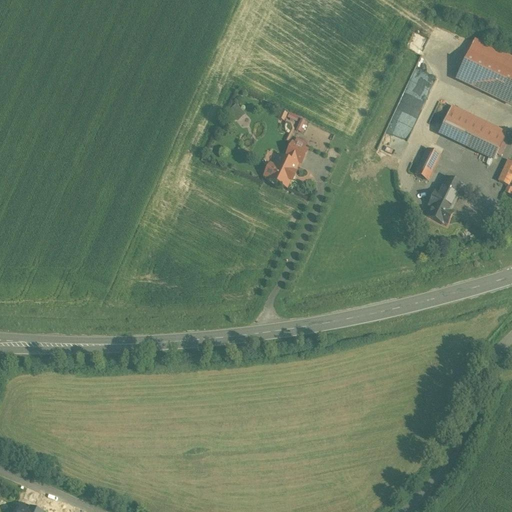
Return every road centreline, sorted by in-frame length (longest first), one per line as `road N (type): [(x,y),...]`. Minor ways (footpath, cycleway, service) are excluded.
road 1 (secondary): [(0,341),(170,344),(257,335),(374,316),(511,277)]
road 2 (unclassified): [(511,336),(492,358),(445,468),(405,511)]
